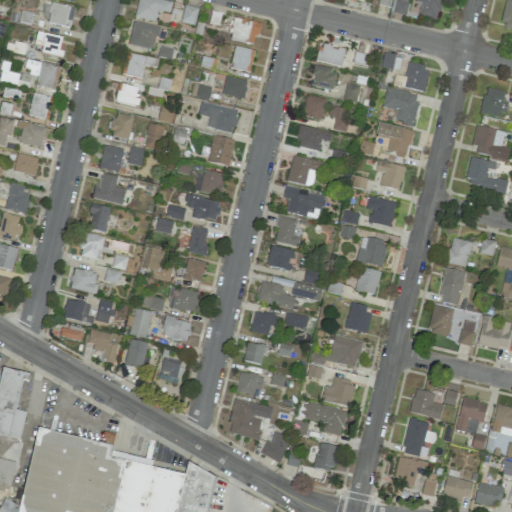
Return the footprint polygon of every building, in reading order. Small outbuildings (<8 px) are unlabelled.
[(170,13),(172,1),(166,0),(137,0),(135,19),(155,22),(157,12),(170,13)] [(394,0),(392,13),(405,16),(409,1),(403,0),(394,0)] [(418,16),(438,19),(440,0),(415,0),(415,1),(420,2),(418,16)] [(511,29),(511,0),(506,0),(500,27),(511,29)] [(49,15),(47,23),(70,28),(74,9),(44,2),(41,14),(49,15)] [(193,26),(198,9),(185,5),(180,22),(193,26)] [(259,23),(234,18),(230,39),(255,44),(259,23)] [(127,44),(153,51),(159,28),(133,21),(127,44)] [(42,46),(41,53),(60,57),(64,38),(36,32),(34,44),(42,46)] [(341,65),(343,47),(319,44),(317,62),(341,65)] [(249,73),(254,51),(234,46),(229,68),(249,73)] [(155,67),(157,60),(127,52),(121,74),(140,79),(144,64),(155,67)] [(381,67),(392,70),(395,55),(384,53),(381,67)] [(55,89),(58,67),(39,64),(36,86),(55,89)] [(407,64),(405,77),(394,75),(392,86),(423,92),(428,67),(407,64)] [(310,85),(331,90),(336,71),(315,66),(310,85)] [(242,100),(247,82),(226,76),(221,94),(242,100)] [(135,106),(138,88),(118,84),(115,102),(135,106)] [(210,87),(193,84),(191,96),(208,99),(210,87)] [(359,86),(347,84),(343,100),(355,103),(359,86)] [(479,113),(502,119),(506,101),(503,100),(505,91),(486,87),(479,113)] [(412,126),(418,95),(386,88),(381,107),(395,110),(393,122),(412,126)] [(50,97),(32,94),(28,116),(46,119),(50,97)] [(302,117),(321,121),(325,99),(307,95),(302,117)] [(197,115),(208,118),(206,128),(233,134),(238,110),(200,102),(197,115)] [(334,118),(332,130),(343,132),(348,109),(331,107),(329,117),(334,118)] [(110,138),(129,140),(131,115),(113,113),(110,138)] [(0,145),(6,147),(12,120),(0,118),(0,145)] [(386,153),(406,157),(412,131),(378,123),(375,135),(389,139),(386,153)] [(19,145),(42,148),(44,127),(21,124),(19,145)] [(158,151),(163,126),(148,124),(143,148),(158,151)] [(471,145),(476,146),(475,153),(506,160),(509,148),(501,147),(504,132),(475,125),(471,145)] [(295,146),(318,151),(320,140),(329,141),(331,132),(299,126),(295,146)] [(206,161),(227,167),(234,141),(213,136),(206,161)] [(374,143),(360,140),(358,153),(371,156),(374,143)] [(123,150),(104,145),(98,168),(117,173),(123,150)] [(143,149),(130,146),(126,163),(139,166),(143,149)] [(38,159),(17,154),(13,171),(33,176),(38,159)] [(319,162),(293,155),(286,181),(312,188),(319,162)] [(496,163),(470,158),(464,186),(504,194),(507,181),(486,177),(487,169),(494,171),(496,163)] [(382,173),(379,186),(399,191),(404,167),(377,161),(375,171),(382,173)] [(198,170),(192,190),(218,197),(223,177),(198,170)] [(117,177),(102,173),(98,188),(94,187),(91,198),(121,206),(125,190),(114,187),(117,177)] [(350,187),(364,191),(367,180),(353,176),(350,187)] [(22,192),(23,188),(10,185),(4,209),(25,214),(30,194),(22,192)] [(285,213),(319,220),(325,196),(285,187),(282,198),(288,199),(285,213)] [(183,206),(193,208),(191,217),(214,222),(219,202),(185,194),(183,206)] [(367,222),(389,228),(395,203),(368,196),(365,209),(370,210),(367,222)] [(109,208),(92,204),(88,229),(104,233),(109,208)] [(184,209),(168,205),(165,216),(182,220),(184,209)] [(343,223),(355,225),(358,214),(346,212),(343,223)] [(18,217),(2,213),(0,221),(0,237),(17,241),(20,226),(17,225),(18,217)] [(299,237),(293,236),(296,221),(280,216),(273,241),(297,248),(299,237)] [(169,234),(172,222),(157,218),(154,230),(169,234)] [(355,228),(341,225),(339,236),(353,239),(355,228)] [(186,252),(205,257),(207,246),(203,245),(207,230),(192,227),(186,252)] [(79,257),(99,260),(102,236),(83,233),(79,257)] [(355,261),(380,268),(387,243),(362,236),(355,261)] [(470,242),(451,238),(446,264),(465,267),(470,242)] [(478,254),(492,257),(495,242),(481,239),(478,254)] [(16,248),(0,245),(0,268),(12,271),(16,248)] [(294,251),(271,245),(265,266),(288,271),(294,251)] [(163,250),(146,247),(141,268),(150,270),(148,277),(166,281),(168,273),(169,273),(170,269),(160,267),(163,250)] [(511,270),(511,249),(499,247),(495,267),(511,270)] [(112,267),(123,269),(126,257),(115,255),(112,267)] [(182,279),(200,283),(204,262),(187,258),(182,279)] [(354,290),(373,296),(380,273),(360,267),(354,290)] [(69,289),(95,294),(97,285),(93,284),(95,273),(74,268),(69,289)] [(463,271),(444,269),(439,303),(458,305),(463,271)] [(117,281),(118,272),(106,270),(105,279),(117,281)] [(0,295),(6,296),(10,278),(0,276),(0,295)] [(281,295),(283,285),(260,282),(257,303),(292,308),(294,297),(281,295)] [(290,295),(318,301),(321,289),(293,282),(290,295)] [(511,286),(503,284),(501,295),(511,297),(511,286)] [(192,313),(197,294),(171,287),(167,307),(192,313)] [(161,311),(163,300),(143,295),(140,306),(161,311)] [(62,319),(88,323),(91,304),(65,300),(62,319)] [(112,311),(110,310),(111,302),(99,300),(95,321),(109,324),(112,311)] [(370,307),(350,302),(343,328),(364,333),(370,307)] [(450,337),(451,330),(459,331),(456,344),(470,347),(476,317),(454,313),(454,309),(432,305),(427,333),(450,337)] [(145,338),(150,312),(134,309),(129,335),(145,338)] [(275,326),(276,315),(253,311),(250,332),(268,335),(270,325),(275,326)] [(307,317),(286,312),(283,325),(304,330),(307,317)] [(187,342),(190,322),(164,317),(160,336),(187,342)] [(511,323),(482,317),(476,344),(505,350),(511,323)] [(60,326),(59,338),(81,341),(83,329),(60,326)] [(116,346),(108,344),(110,333),(89,330),(86,347),(104,350),(102,361),(113,363),(116,346)] [(361,341),(333,335),(329,354),(312,350),(310,363),(322,365),(323,361),(356,368),(361,341)] [(141,369),(147,343),(129,339),(124,366),(141,369)] [(264,346),(246,342),(242,361),(260,365),(264,346)] [(175,382),(180,361),(163,356),(157,378),(175,382)] [(306,377),(319,379),(321,368),(308,365),(306,377)] [(0,434),(20,439),(25,412),(16,410),(22,379),(28,380),(29,374),(0,367),(0,434)] [(254,389),(261,390),(263,377),(239,372),(235,392),(253,395),(254,389)] [(331,388),(324,387),(321,401),(347,407),(353,381),(333,377),(331,388)] [(433,393),(414,390),(409,414),(439,419),(442,405),(431,403),(433,393)] [(457,393),(445,390),(442,403),(454,406),(457,393)] [(487,404),(463,397),(454,430),(475,435),(478,422),(482,423),(487,404)] [(269,421),(272,408),(234,400),(227,434),(258,440),(262,419),(269,421)] [(340,436),(346,411),(308,402),(305,419),(323,423),(321,432),(340,436)] [(491,432),(511,436),(511,408),(495,406),(491,432)] [(427,422),(407,419),(402,455),(422,457),(427,422)] [(205,511),(213,476),(187,463),(185,470),(183,474),(151,468),(152,460),(111,452),(113,445),(36,430),(21,506),(18,506),(3,499),(0,505),(0,511),(205,511)] [(260,453),(277,463),(290,440),(275,432),(269,443),(266,441),(260,453)] [(337,448),(318,443),(312,468),(331,472),(337,448)] [(414,485),(418,461),(398,457),(393,482),(414,485)] [(0,484),(10,487),(15,461),(0,458),(0,484)] [(501,474),(511,476),(511,462),(504,461),(501,474)] [(457,480),(458,471),(446,469),(442,497),(469,501),(471,482),(457,480)] [(421,493),(432,496),(435,483),(424,480),(421,493)] [(498,507),(501,487),(477,483),(474,504),(498,507)]
